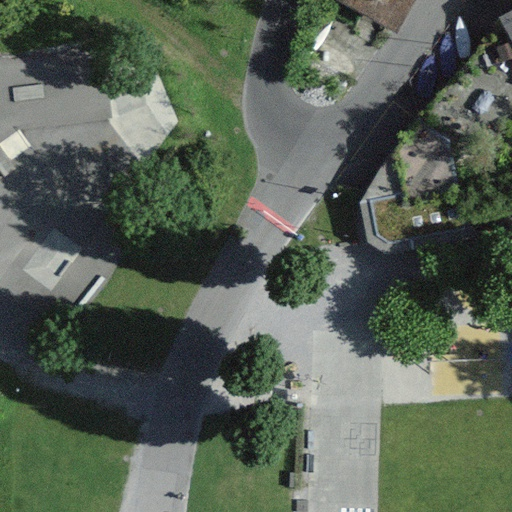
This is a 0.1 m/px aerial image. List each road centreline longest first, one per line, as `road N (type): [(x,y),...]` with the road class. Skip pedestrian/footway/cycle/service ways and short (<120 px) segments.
road 1 (residential): [(159,511),(176,415),(207,329),(249,252),(320,155)]
road 2 (residential): [(320,155),(436,0)]
road 3 (residential): [(289,0),(265,96),(274,118),(320,155)]
